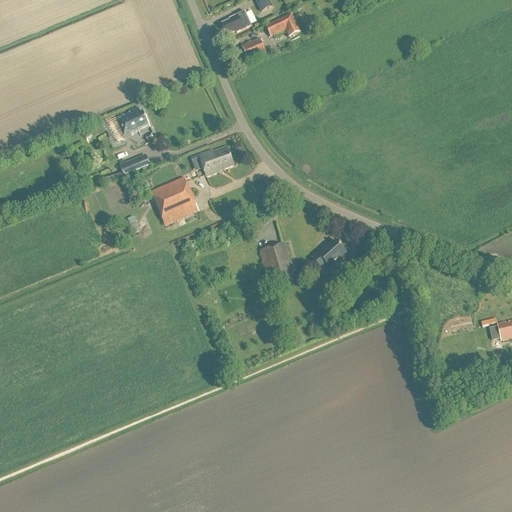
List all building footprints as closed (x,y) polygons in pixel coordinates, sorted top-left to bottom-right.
[(268,0),(255,0),(262,13),(273,8),(268,0)] [(235,33),(236,35),(252,28),(244,12),(236,16),(237,19),(222,26),(227,37),(235,33)] [(289,39),(300,34),(290,14),(279,19),(280,20),(265,28),(270,39),(285,32),(289,39)] [(248,63),(266,55),(260,40),(241,48),(248,63)] [(124,141),(148,129),(140,114),(138,115),(135,111),(115,121),(124,141)] [(220,175),(220,174),(234,168),(228,149),(213,154),(213,153),(199,157),(207,180),(220,175)] [(120,166),(124,178),(141,172),(137,160),(120,166)] [(163,227),(197,213),(184,180),(149,194),(163,227)] [(133,236),(139,233),(133,218),(127,220),(133,236)] [(338,261),(346,255),(334,242),(325,250),(324,249),(311,261),(319,270),(324,266),(328,271),(333,266),(334,268),(336,268),(339,265),(339,263),(338,261)] [(269,284),(294,277),(285,246),(259,253),(269,284)] [(511,339),(511,322),(507,323),(507,326),(504,327),(503,324),(495,326),(499,343),(511,339)] [(495,358),(501,356),(500,350),(499,345),(493,346),(495,358)] [(510,348),(500,350),(501,356),(501,358),(511,356),(510,348)]
